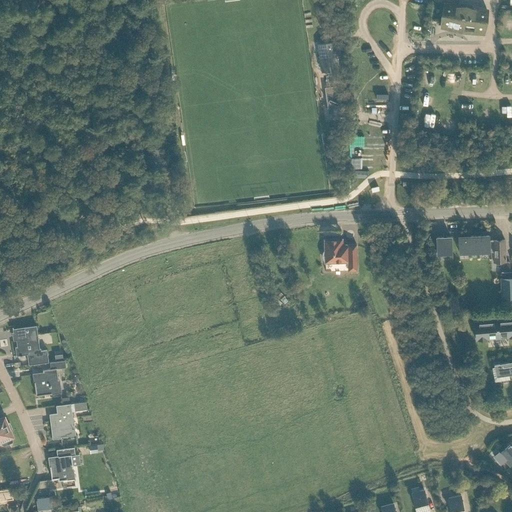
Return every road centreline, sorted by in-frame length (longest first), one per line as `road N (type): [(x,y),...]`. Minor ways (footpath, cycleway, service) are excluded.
road 1 (tertiary): [(0,315),(173,244),(292,220),(390,215)]
road 2 (unclassified): [(390,215),(396,80)]
road 3 (unclassified): [(400,24),(393,9),(378,3),(361,22),(396,80)]
road 4 (tertiary): [(390,215),(511,209)]
